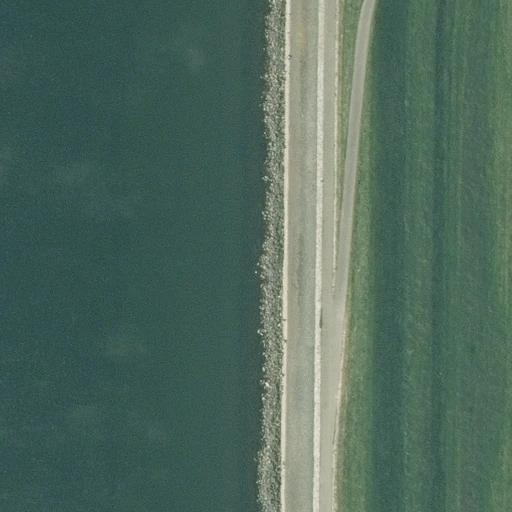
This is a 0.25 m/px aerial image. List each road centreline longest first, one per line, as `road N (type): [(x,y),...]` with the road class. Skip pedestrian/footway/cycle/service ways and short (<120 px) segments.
road 1 (unclassified): [(324,366),(368,0)]
road 2 (unclassified): [(324,366),(328,0)]
road 3 (unclassified): [(324,511),(324,366)]
